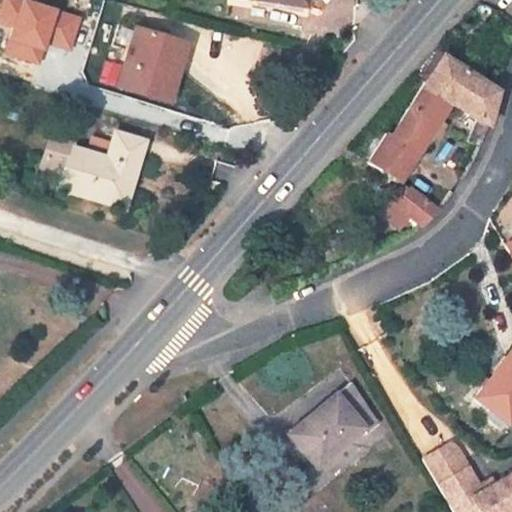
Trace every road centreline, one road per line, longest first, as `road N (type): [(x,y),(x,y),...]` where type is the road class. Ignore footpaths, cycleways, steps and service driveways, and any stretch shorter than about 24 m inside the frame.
road 1 (residential): [(170,323),(231,342),(426,257),(490,189),(511,121)]
road 2 (secondary): [(170,323),(459,0)]
road 3 (secondary): [(0,472),(170,323)]
road 4 (unknown): [(202,287),(0,226)]
